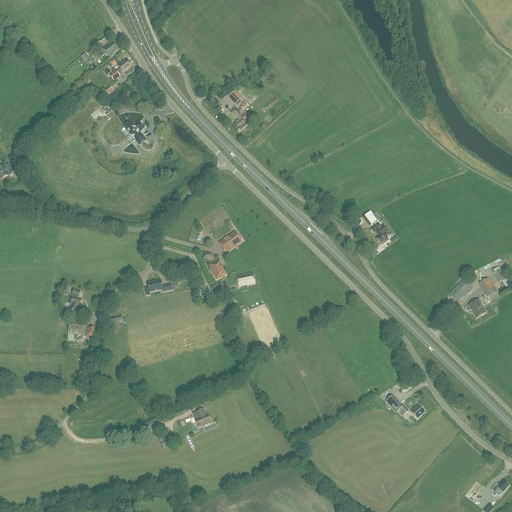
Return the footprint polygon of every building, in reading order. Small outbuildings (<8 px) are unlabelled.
[(109,57),(118,49),(112,41),(102,49),(104,51),(104,53),(105,54),(107,54),(109,57)] [(90,57),(94,54),(90,49),(86,52),(90,57)] [(86,63),(90,59),(85,53),(81,56),(86,63)] [(123,73),(132,66),(126,59),(117,66),(123,73)] [(113,81),(120,76),(116,71),(109,75),(113,81)] [(109,95),(114,91),(111,86),(106,90),(109,95)] [(235,104),(241,99),(234,91),(228,96),(235,104)] [(265,108),(266,110),(277,100),(276,99),(265,108)] [(111,109),(105,103),(104,104),(107,107),(105,109),(104,108),(102,110),(104,112),(97,118),(98,120),(105,114),(106,114),(111,109)] [(241,117),(239,114),(240,114),(235,109),(231,113),(235,118),(236,117),(238,119),(233,125),(237,130),(239,128),(241,130),(247,124),(244,121),(248,118),(244,114),(241,117)] [(134,127),(129,122),(124,126),(139,144),(144,140),(140,135),(138,134),(138,132),(143,128),(139,123),(134,127)] [(8,175),(13,172),(11,168),(6,170),(4,166),(0,167),(0,177),(1,179),(3,178),(9,175),(8,175)] [(376,220),(372,214),(370,212),(365,215),(367,217),(365,219),(370,225),(376,220)] [(381,227),(378,223),(371,229),(374,233),(375,232),(377,234),(385,228),(383,226),(381,227)] [(380,244),(387,238),(386,237),(389,235),(387,232),(387,231),(385,228),(377,234),(378,236),(376,238),(380,244)] [(242,242),(235,231),(219,243),(226,253),(242,242)] [(220,267),(218,264),(220,263),(219,261),(209,265),(216,280),(225,276),(222,267),(220,267)] [(505,293),(511,289),(511,287),(500,266),(492,271),(505,293)] [(181,282),(190,279),(192,278),(190,272),(188,272),(179,275),(181,282)] [(238,287),(255,283),(252,272),(236,276),(238,287)] [(277,278),(272,284),(276,288),(281,283),(277,278)] [(491,301),(500,296),(489,278),(479,284),(487,297),(488,297),(491,301)] [(147,283),(148,289),(145,290),(146,296),(150,295),(149,293),(162,290),(165,289),(166,292),(173,290),(172,284),(162,286),(161,280),(147,283)] [(457,302),(470,289),(462,281),(449,294),(457,302)] [(79,306),(81,300),(77,299),(78,297),(80,292),(73,290),(71,297),(69,296),(67,304),(70,305),(70,304),(72,304),(70,309),(77,311),(78,306),(79,306)] [(476,319),(486,313),(479,300),(469,305),(476,319)] [(110,326),(123,323),(121,317),(109,320),(109,321),(107,321),(108,326),(110,325),(110,326)] [(81,335),(83,325),(69,323),(67,333),(81,335)] [(95,337),(96,328),(87,327),(86,336),(95,337)] [(396,412),(398,410),(403,416),(408,411),(403,406),(402,406),(393,396),(386,402),(396,412)] [(417,419),(425,411),(418,404),(410,412),(417,419)] [(211,422),(207,414),(206,415),(203,409),(197,412),(193,413),(195,419),(199,427),(205,424),(205,425),(211,422)] [(142,431),(165,421),(163,415),(139,425),(142,431)] [(165,449),(174,444),(169,435),(160,440),(165,449)] [(491,490),(495,493),(497,495),(501,490),(504,492),(509,485),(503,481),(499,487),(496,484),(491,490)] [(475,500),(480,505),(485,500),(480,495),(475,500)] [(497,496),(491,503),(495,506),(501,499),(497,496)]
